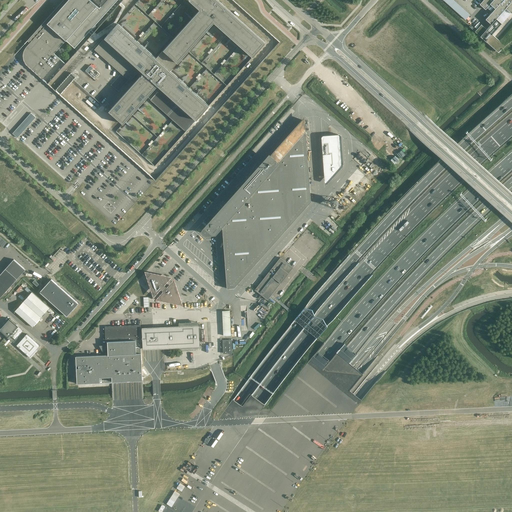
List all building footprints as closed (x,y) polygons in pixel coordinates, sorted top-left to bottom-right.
[(27,66),(43,79),(61,60),(54,54),(66,41),(78,51),(87,40),(94,33),(119,5),(121,3),(123,0),(68,0),(65,4),(28,45),(25,49),(23,55),(24,59),(25,63),(27,66)] [(133,85),(109,111),(123,124),(132,115),(148,97),(174,120),(186,131),(209,105),(190,88),(171,70),(188,51),(214,23),(227,34),(253,57),(265,43),(216,0),(188,0),(200,10),(174,39),(156,58),(137,41),(118,24),(117,24),(107,35),(94,50),(133,85)] [(453,0),(442,0),(466,21),(471,16),(453,0)] [(511,13),(511,12),(511,0),(483,0),(480,4),(485,10),(490,4),(495,9),(493,11),(485,19),(491,24),(486,29),(484,27),(481,24),(478,28),(476,30),(472,26),(471,27),(470,28),(474,31),(492,47),(493,48),(499,53),(500,52),(507,55),(507,54),(506,54),(501,51),(506,47),(505,46),(500,41),(498,40),(497,39),(495,37),(492,34),(502,24),(496,19),(506,8),(510,13),(511,13)] [(96,35),(94,33),(87,40),(90,43),(91,43),(92,43),(93,43),(105,35),(106,34),(107,35),(117,24),(117,23),(124,9),(125,7),(124,6),(121,3),(119,5),(122,8),(117,17),(114,22),(111,24),(101,32),(96,35)] [(156,15),(163,17),(164,11),(168,11),(168,10),(171,10),(172,7),(163,5),(162,9),(158,8),(156,15)] [(13,133),(18,137),(36,116),(31,112),(13,133)] [(234,288),(311,202),(311,201),(308,155),(305,116),(295,127),(270,155),(269,154),(236,191),(206,225),(202,229),(201,230),(201,231),(201,232),(202,233),(202,234),(203,235),(204,235),(205,236),(215,235),(221,228),(222,227),(227,289),(234,288)] [(340,169),(338,134),(329,135),(329,138),(321,139),(324,174),(332,174),(332,178),(340,169)] [(255,290),(267,300),(270,297),(272,295),(293,268),(280,257),(255,290)] [(0,275),(0,297),(0,298),(25,270),(14,260),(0,275)] [(152,290),(157,291),(160,288),(164,292),(161,295),(163,300),(176,303),(179,298),(175,286),(170,285),(167,288),(166,287),(163,284),(166,282),(164,277),(152,274),(148,278),(152,290)] [(51,279),(40,292),(67,316),(78,303),(51,279)] [(32,327),(50,308),(32,292),(15,311),(32,327)] [(222,311),(223,336),(231,335),(230,311),(222,311)] [(12,339),(21,328),(11,319),(1,330),(12,339)] [(198,325),(180,326),(167,326),(153,327),(153,324),(105,327),(105,341),(107,340),(118,340),(120,340),(142,339),(142,341),(143,348),(143,350),(168,349),(180,348),(180,349),(181,349),(199,348),(199,347),(198,325)] [(29,355),(38,344),(28,335),(18,346),(29,355)] [(141,348),(143,348),(142,341),(142,339),(120,340),(118,340),(107,340),(108,347),(104,347),(104,350),(108,350),(108,355),(76,356),(77,384),(100,383),(100,378),(112,377),(112,382),(142,381),(141,348)] [(223,339),(223,353),(232,352),(232,339),(223,339)]
